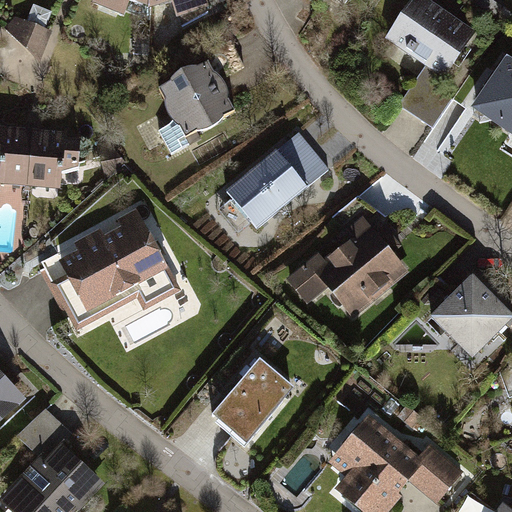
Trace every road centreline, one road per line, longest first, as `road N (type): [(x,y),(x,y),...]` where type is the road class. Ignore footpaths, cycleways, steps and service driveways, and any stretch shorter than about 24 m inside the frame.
road 1 (residential): [(260,0),(347,121),(511,248)]
road 2 (residential): [(235,511),(121,425),(0,312)]
